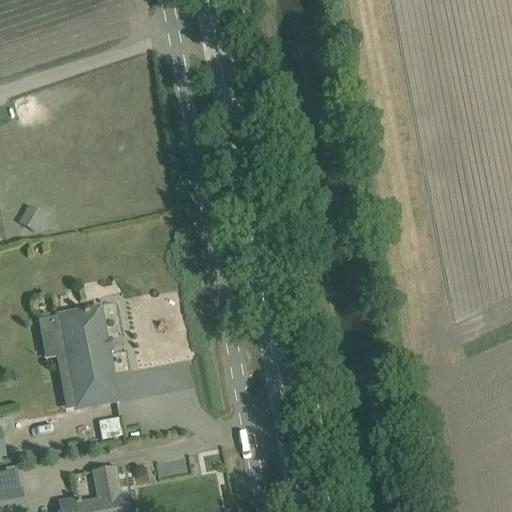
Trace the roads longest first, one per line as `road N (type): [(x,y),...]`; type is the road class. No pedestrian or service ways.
road 1 (unclassified): [(267,511),(170,0)]
road 2 (primary): [(304,511),(208,0)]
